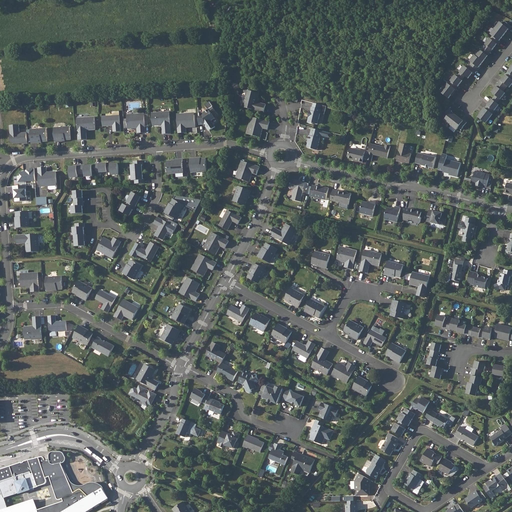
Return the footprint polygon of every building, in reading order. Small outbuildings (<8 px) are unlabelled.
[(502,23),(500,22),(495,28),(504,34),(508,28),(509,29),(511,26),(504,21),(502,23)] [(504,34),(495,28),(490,34),(493,35),(491,38),(497,43),(498,44),(500,41),(499,40),(504,34)] [(491,38),(490,38),(483,47),(490,52),(497,43),(491,38)] [(490,52),(483,47),(476,56),(483,61),(490,52)] [(478,67),(483,61),(476,56),(474,54),(470,60),(472,62),(470,65),(476,70),(477,70),(479,68),(478,67)] [(473,73),(476,70),(470,65),(469,64),(466,67),(464,65),(460,71),(460,72),(465,76),(468,78),(473,72),(473,73)] [(460,72),(457,76),(462,80),(465,76),(460,72)] [(501,79),(499,82),(506,88),(508,85),(510,87),(511,84),(511,78),(506,74),(502,80),(501,79)] [(457,76),(455,75),(448,83),(455,89),(462,80),(457,76)] [(501,98),(506,92),(504,90),(506,88),(499,82),(496,85),(497,86),(493,92),(496,94),(501,98)] [(448,83),(447,83),(440,92),(448,98),(450,94),(455,89),(448,83)] [(259,93),(247,90),(243,107),(264,112),(266,105),(257,102),(259,93)] [(496,94),(493,98),(498,102),(501,98),(496,94)] [(493,98),(486,107),(493,113),(500,104),(498,102),(493,98)] [(202,113),(196,113),(196,125),(204,124),(209,131),(215,127),(211,121),(214,118),(212,115),(216,112),(209,101),(204,104),(207,109),(202,113)] [(321,109),(311,106),(310,110),(309,115),(307,122),(312,124),(313,123),(317,124),(321,109)] [(479,116),(487,122),(493,113),(486,107),(481,113),(479,116)] [(446,118),(445,120),(451,124),(457,116),(451,111),(452,111),(449,108),(443,115),(446,118)] [(169,112),(152,113),(153,126),(162,125),(163,134),(171,134),(169,112)] [(135,116),(127,117),(128,129),(137,128),(137,133),(146,133),(144,114),(135,114),(135,116)] [(187,114),(177,114),(178,133),(186,133),(186,128),(196,127),(196,125),(196,115),(187,116),(187,114)] [(119,115),(102,117),(103,126),(113,126),(113,132),(120,131),(119,115)] [(457,116),(451,124),(457,129),(459,127),(461,129),(467,122),(464,120),(463,121),(457,116)] [(94,117),(77,118),(78,140),(86,139),(86,130),(95,130),(94,117)] [(269,122),(251,117),(249,126),(251,126),(249,134),(260,137),(263,127),(268,128),(269,122)] [(27,144),(27,133),(19,133),(19,125),(10,126),(11,143),(12,144),(22,143),(22,144),(27,144)] [(70,127),(54,128),(55,142),(61,141),(61,140),(65,140),(71,140),(70,127)] [(46,129),(30,130),(31,143),(38,143),(38,142),(41,142),(47,141),(46,129)] [(320,138),(321,134),(311,132),(310,136),(309,136),(308,140),(309,140),(307,148),(317,150),(320,138)] [(410,145),(400,143),(396,160),(400,161),(401,161),(404,161),(409,163),(411,154),(408,153),(410,145)] [(368,153),(367,160),(371,161),(373,154),(377,155),(378,154),(379,155),(379,156),(387,158),(390,146),(385,145),(385,147),(371,144),(368,153)] [(354,160),(362,162),(363,159),(365,153),(366,150),(361,149),(361,151),(351,148),(349,153),(348,153),(347,156),(348,158),(354,159),(354,160)] [(436,158),(418,153),(415,163),(421,164),(421,165),(433,168),(436,158)] [(438,170),(443,171),(444,172),(451,174),(451,175),(457,177),(461,163),(446,159),(447,155),(442,153),(438,170)] [(196,157),(190,157),(191,171),(207,170),(206,157),(200,158),(196,158),(196,157)] [(172,160),(166,160),(167,173),(183,172),(182,158),(176,158),(176,159),(172,160)] [(260,166),(242,160),(239,169),(241,170),(238,178),(249,182),(253,172),(257,174),(260,166)] [(143,161),(134,161),(134,165),(131,165),(132,173),(142,172),(142,165),(143,164),(143,161)] [(107,163),(95,164),(96,173),(107,172),(107,163)] [(110,163),(107,163),(107,172),(111,172),(111,175),(118,174),(118,164),(110,164),(110,163)] [(77,166),(69,167),(70,177),(78,177),(78,174),(81,174),(80,165),(77,165),(77,166)] [(84,165),(80,165),(81,174),(85,174),(85,177),(92,176),(92,165),(84,166),(84,165)] [(46,167),(38,168),(39,187),(50,186),(50,184),(58,184),(57,172),(46,172),(46,167)] [(34,168),(24,169),(25,172),(19,172),(19,176),(17,176),(18,182),(35,181),(34,168)] [(490,174),(475,171),(474,176),(473,176),(471,183),(476,184),(477,184),(477,185),(483,187),(483,185),(487,186),(490,174)] [(142,172),(132,173),(132,180),(135,180),(135,184),(144,183),(144,179),(143,179),(142,172)] [(300,202),(305,182),(300,181),(300,182),(298,181),(297,180),(291,179),(289,188),(294,189),(291,199),(300,202)] [(25,185),(12,186),(13,198),(14,198),(15,201),(27,200),(25,185)] [(320,187),(312,185),(310,196),(326,200),(329,188),(324,187),(323,188),(320,187)] [(249,197),(251,191),(238,186),(233,201),(245,205),(247,200),(248,196),(249,197)] [(333,190),(330,200),(349,205),(351,194),(347,192),(346,193),(343,193),(343,192),(338,190),(338,191),(333,190)] [(74,202),(83,202),(82,191),(74,191),(74,202)] [(141,197),(132,193),(127,203),(136,207),(137,204),(141,197)] [(46,197),(36,197),(36,205),(47,204),(46,197)] [(170,204),(168,207),(167,207),(164,212),(176,219),(184,205),(173,199),(170,204)] [(373,216),(376,202),(371,200),(370,202),(370,203),(367,203),(363,201),(360,213),(373,216)] [(71,206),(72,214),(83,213),(82,206),(83,206),(83,202),(74,202),(74,206),(71,206)] [(136,207),(127,203),(126,206),(123,205),(120,211),(129,217),(133,210),(134,211),(136,207)] [(387,208),(384,219),(397,222),(401,208),(395,206),(394,208),(394,209),(391,208),(387,208)] [(406,208),(403,220),(408,221),(408,219),(414,221),(415,222),(419,223),(420,222),(421,218),(420,217),(421,212),(415,211),(415,210),(411,208),(411,209),(406,208)] [(228,210),(219,226),(228,230),(233,221),(238,224),(242,218),(228,210)] [(429,210),(426,221),(444,226),(446,219),(441,218),(442,214),(438,213),(438,212),(429,210)] [(28,211),(16,212),(16,218),(16,222),(15,222),(16,228),(29,227),(28,211)] [(171,225),(157,217),(154,223),(159,226),(154,235),(163,240),(171,225)] [(475,220),(464,217),(463,222),(465,222),(463,231),(464,232),(463,236),(464,236),(463,241),(470,243),(471,238),(472,238),(475,226),(474,224),(475,220)] [(73,235),(74,235),(84,235),(84,227),(85,227),(84,223),(75,224),(76,227),(73,228),(73,235)] [(274,227),(270,234),(289,245),(297,230),(286,224),(282,232),(274,227)] [(212,232),(208,240),(209,241),(205,248),(216,254),(220,246),(225,248),(229,241),(212,232)] [(38,234),(16,236),(17,244),(26,243),(27,252),(39,252),(38,234)] [(74,235),(75,246),(85,246),(85,242),(84,235),(74,235)] [(104,254),(112,258),(121,242),(114,238),(112,242),(103,237),(98,248),(105,252),(104,254)] [(136,242),(129,254),(135,257),(137,255),(151,262),(159,247),(151,242),(146,251),(140,248),(142,246),(136,242)] [(261,251),(258,256),(270,263),(278,249),(266,243),(264,248),(262,251),(261,251)] [(348,250),(340,248),(337,260),(346,262),(345,267),(352,269),(357,251),(348,248),(348,250)] [(382,254),(365,250),(360,271),(368,273),(370,264),(379,266),(382,254)] [(330,255),(315,251),(312,264),(317,265),(321,266),(321,267),(327,268),(330,255)] [(196,262),(197,263),(193,270),(204,276),(209,267),(213,269),(217,263),(200,254),(196,262)] [(464,261),(455,259),(452,274),(451,280),(460,282),(461,279),(463,271),(461,271),(464,261)] [(128,265),(126,268),(125,268),(122,273),(134,280),(142,266),(131,260),(128,265)] [(388,261),(384,275),(391,276),(391,275),(395,276),(400,278),(403,265),(388,261)] [(266,270),(254,263),(251,269),(252,269),(250,272),(247,277),(259,284),(266,270)] [(511,275),(511,271),(504,269),(503,274),(501,273),(499,280),(500,281),(499,283),(494,284),(496,290),(500,289),(505,290),(507,285),(508,285),(510,276),(511,276),(511,275)] [(478,273),(470,271),(467,283),(474,285),(475,286),(485,289),(485,288),(487,280),(488,278),(484,277),(482,277),(482,276),(477,274),(478,273)] [(430,276),(413,272),(410,284),(419,287),(417,295),(425,297),(430,276)] [(28,275),(19,276),(20,288),(31,287),(31,292),(39,292),(38,273),(27,274),(28,275)] [(62,276),(46,277),(47,291),(53,291),(53,290),(57,290),(63,289),(62,276)] [(185,285),(184,285),(179,293),(196,302),(200,295),(195,292),(200,284),(189,278),(185,285)] [(93,288),(79,281),(72,292),(78,295),(81,297),(80,298),(86,301),(93,288)] [(291,288),(284,299),(290,302),(293,304),(292,304),(298,308),(305,295),(291,288)] [(116,299),(100,290),(96,299),(105,304),(102,309),(108,313),(116,299)] [(311,299),(305,311),(310,314),(311,313),(314,315),(319,318),(325,307),(311,299)] [(133,305),(124,300),(114,316),(122,320),(124,316),(133,321),(139,310),(132,306),(133,305)] [(407,303),(393,300),(392,306),(393,306),(392,310),(391,316),(403,319),(407,303)] [(180,304),(172,318),(184,324),(187,319),(186,318),(188,315),(191,310),(180,304)] [(240,311),(231,306),(227,314),(242,322),(250,308),(244,305),(240,311)] [(261,315),(256,313),(250,324),(264,332),(270,319),(265,317),(264,317),(261,315)] [(55,316),(48,316),(49,332),(67,331),(66,321),(56,322),(55,316)] [(438,316),(435,326),(443,328),(442,329),(446,330),(448,321),(445,321),(445,318),(438,316)] [(41,317),(33,317),(33,326),(24,327),(25,339),(42,338),(41,317)] [(350,320),(344,331),(349,334),(352,336),(351,337),(357,340),(364,328),(350,320)] [(452,322),(448,321),(446,330),(450,331),(450,330),(457,332),(459,323),(460,321),(452,320),(452,322)] [(470,326),(459,323),(457,332),(468,335),(470,326)] [(181,331),(168,324),(161,338),(172,345),(175,339),(177,336),(178,336),(181,331)] [(278,324),(272,336),(286,344),(292,332),(287,329),(284,328),(284,327),(278,324)] [(493,325),(493,329),(491,334),(495,335),(494,337),(499,338),(499,336),(501,336),(502,331),(505,332),(507,326),(504,326),(498,324),(497,326),(493,325)] [(85,329),(79,326),(73,338),(87,345),(93,334),(88,331),(85,329)] [(481,329),(470,326),(468,335),(479,337),(481,329)] [(511,328),(507,326),(505,332),(502,331),(501,336),(502,337),(502,339),(509,341),(509,339),(511,339),(511,329),(511,330),(511,328)] [(481,329),(479,337),(483,338),(483,337),(490,339),(491,334),(493,329),(485,327),(484,329),(481,329)] [(371,329),(364,343),(370,347),(373,341),(382,346),(387,338),(371,329)] [(98,337),(92,347),(109,357),(114,346),(106,341),(105,342),(101,340),(101,339),(98,337)] [(306,346),(297,341),(293,350),(308,358),(316,344),(309,341),(306,346)] [(221,346),(213,342),(206,355),(222,363),(226,354),(219,350),(221,346)] [(392,343),(386,355),(391,357),(395,359),(394,360),(400,363),(406,351),(392,343)] [(433,343),(430,353),(438,356),(441,345),(433,343)] [(322,348),(312,367),(327,375),(333,364),(325,360),(329,352),(322,348)] [(430,353),(427,364),(434,366),(436,366),(438,356),(430,353)] [(473,368),(472,372),(481,374),(482,371),(485,372),(487,364),(476,361),(474,368),(473,368)] [(338,362),(333,373),(340,377),(339,379),(347,383),(356,366),(349,362),(347,367),(338,362)] [(222,363),(217,373),(221,375),(221,374),(226,377),(226,378),(233,381),(238,371),(222,363)] [(156,370),(145,364),(136,379),(155,389),(159,382),(151,378),(156,370)] [(500,364),(495,364),(494,373),(505,375),(506,366),(500,364)] [(436,366),(434,366),(431,377),(440,379),(441,375),(443,368),(436,366)] [(242,372),(238,382),(243,384),(245,385),(244,386),(247,391),(250,392),(253,391),(252,389),(257,387),(254,383),(259,381),(256,374),(251,376),(242,372)] [(481,374),(472,372),(471,375),(472,376),(470,383),(479,385),(481,386),(483,378),(480,378),(481,374)] [(365,380),(359,376),(353,389),(366,396),(373,385),(368,382),(364,380),(365,380)] [(269,383),(264,381),(259,394),(263,396),(262,397),(268,400),(271,401),(277,403),(282,390),(282,389),(277,387),(275,387),(275,389),(267,386),(269,383)] [(468,389),(466,393),(476,396),(479,385),(470,383),(469,383),(468,389)] [(146,389),(139,385),(137,389),(133,386),(130,392),(133,394),(132,395),(131,397),(131,398),(135,400),(136,397),(144,401),(143,404),(147,406),(150,400),(153,401),(156,394),(150,390),(148,394),(144,392),(146,389)] [(201,391),(196,388),(191,397),(201,403),(202,402),(206,404),(209,397),(200,392),(201,391)] [(304,396),(287,389),(283,399),(300,406),(304,396)] [(416,399),(411,406),(414,408),(416,409),(417,408),(424,413),(430,402),(423,397),(421,400),(417,398),(416,399)] [(214,399),(209,410),(221,415),(225,405),(220,403),(217,402),(217,401),(214,399)] [(336,408),(322,402),(319,409),(322,410),(323,411),(322,412),(321,413),(319,417),(331,422),(333,416),(335,417),(339,410),(336,409),(336,408)] [(396,423),(392,430),(402,436),(406,429),(405,428),(407,425),(408,426),(413,419),(412,419),(415,414),(412,412),(409,410),(406,408),(403,413),(402,412),(397,420),(399,421),(397,424),(396,423)] [(438,414),(430,410),(425,417),(433,422),(433,423),(441,427),(441,426),(445,428),(447,425),(446,424),(449,420),(438,414)] [(191,422),(182,418),(176,433),(185,437),(187,432),(191,422)] [(226,427),(231,429),(234,420),(229,418),(226,427)] [(196,424),(191,422),(187,432),(198,436),(201,430),(195,428),(196,424)] [(323,426),(315,423),(312,431),(312,433),(309,439),(323,445),(325,438),(330,440),(334,431),(323,426)] [(502,429),(507,437),(511,434),(505,424),(501,427),(502,429)] [(479,437),(461,426),(455,436),(473,446),(479,437)] [(500,427),(489,435),(491,437),(502,429),(500,427)] [(507,437),(502,429),(490,437),(493,442),(493,444),(494,446),(496,446),(498,445),(498,443),(504,439),(507,437)] [(222,431),(217,443),(220,444),(219,446),(223,448),(224,446),(230,448),(231,447),(235,449),(237,448),(238,444),(238,442),(237,442),(240,434),(235,432),(235,433),(233,432),(232,435),(232,436),(228,435),(228,433),(222,431)] [(397,443),(399,439),(389,433),(387,437),(388,438),(381,449),(386,452),(386,453),(390,455),(393,451),(393,450),(394,448),(395,448),(396,448),(398,444),(397,443)] [(257,438),(248,435),(243,446),(248,448),(248,447),(261,453),(265,442),(259,440),(256,439),(257,438)] [(275,443),(275,445),(272,451),(269,458),(285,465),(288,457),(283,455),(284,453),(280,451),(280,450),(282,446),(275,443)] [(432,450),(428,448),(421,460),(431,466),(438,454),(434,452),(432,451),(432,450)] [(85,511),(108,497),(103,489),(104,488),(103,486),(100,484),(97,483),(94,482),(90,482),(87,483),(84,484),(81,485),(77,485),(75,484),(72,482),(71,481),(61,463),(64,462),(66,460),(66,459),(66,457),(64,452),(62,451),(46,451),(52,451),(51,452),(50,453),(50,454),(50,458),(45,459),(45,457),(43,456),(42,456),(29,459),(0,469),(0,482),(23,474),(23,475),(30,472),(30,474),(33,474),(37,487),(46,483),(47,481),(47,479),(46,477),(50,476),(57,498),(58,499),(59,499),(60,499),(63,498),(64,501),(37,510),(37,511),(85,511)] [(306,456),(295,451),(291,461),(295,462),(291,471),(300,475),(302,470),(310,473),(315,460),(308,457),(308,458),(306,457),(306,456)] [(376,454),(374,458),(385,464),(387,460),(376,454)] [(385,464),(374,458),(372,462),(373,462),(370,467),(368,468),(367,470),(367,472),(367,473),(376,479),(380,472),(381,472),(383,468),(382,468),(385,464)] [(450,461),(445,459),(439,469),(449,474),(451,471),(453,470),(456,465),(452,463),(449,462),(450,461)] [(84,461),(81,468),(89,472),(92,465),(84,461)] [(281,463),(277,472),(282,474),(285,465),(281,463)] [(424,476),(414,470),(412,474),(411,473),(408,479),(409,479),(407,481),(405,484),(414,490),(420,479),(422,480),(424,476)] [(33,511),(37,511),(37,510),(33,500),(7,509),(4,498),(19,493),(30,490),(30,489),(37,487),(33,474),(30,474),(30,472),(23,475),(23,474),(0,482),(0,490),(1,494),(0,495),(0,511),(33,511)] [(511,489),(501,473),(494,478),(494,480),(492,481),(490,481),(486,483),(487,485),(484,487),(491,497),(495,495),(492,491),(498,486),(501,487),(502,488),(506,485),(508,488),(510,491),(511,489)] [(372,481),(360,474),(356,481),(357,482),(356,485),(356,490),(357,490),(357,496),(369,496),(369,493),(370,493),(370,488),(369,488),(369,487),(370,485),(372,481)] [(486,498),(481,491),(478,493),(476,490),(472,493),(472,494),(465,499),(471,508),(486,498)] [(190,511),(183,502),(173,509),(174,511),(190,511)]
